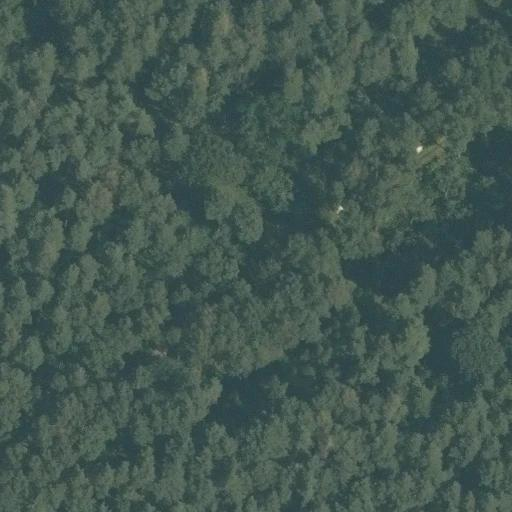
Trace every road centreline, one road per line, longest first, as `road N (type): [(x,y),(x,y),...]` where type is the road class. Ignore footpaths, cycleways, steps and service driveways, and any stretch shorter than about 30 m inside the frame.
road 1 (track): [(511,387),(0,31)]
road 2 (track): [(294,236),(0,447)]
road 3 (track): [(294,236),(511,79)]
